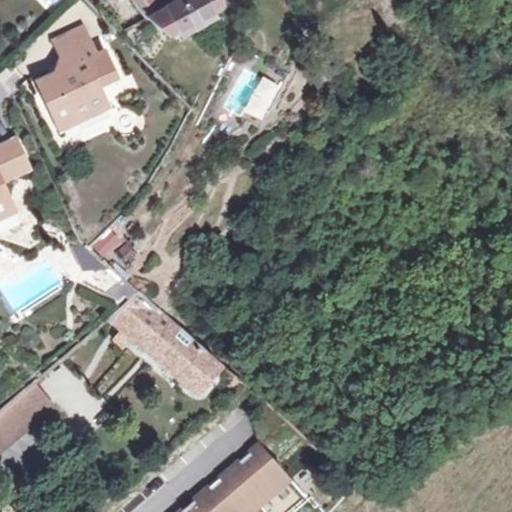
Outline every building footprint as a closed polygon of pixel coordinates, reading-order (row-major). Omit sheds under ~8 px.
[(136,0),(149,19),(168,39),(178,33),(180,37),(213,20),(212,17),(222,12),(221,0),(136,0)] [(59,57),(91,43),(85,29),(52,44),(59,57)] [(98,58),(91,43),(59,57),(66,71),(36,87),(53,123),(69,117),(71,123),(108,106),(101,92),(119,84),(105,55),(98,58)] [(0,217),(15,209),(3,184),(29,171),(16,141),(0,148),(0,217)] [(98,253),(114,234),(101,222),(85,241),(98,253)] [(135,294),(103,321),(190,398),(220,367),(190,341),(135,294)] [(0,446),(21,429),(42,411),(59,396),(41,374),(0,408),(0,446)] [(308,511),(309,511),(256,449),(184,511),(308,511)] [(300,470),(287,476),(296,494),(309,488),(300,470)]
